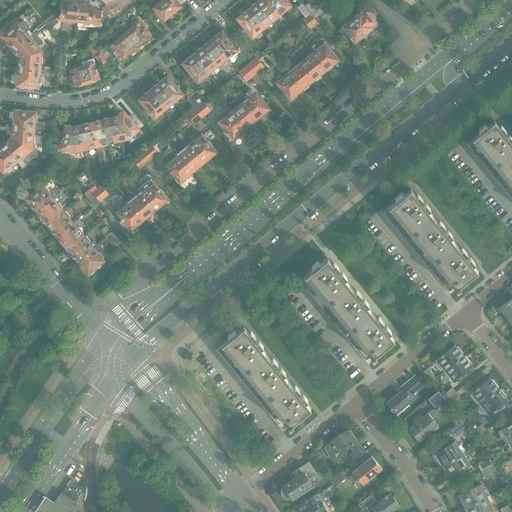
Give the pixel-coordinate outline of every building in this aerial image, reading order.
[(77,21),(79,1),(77,1),(77,0),(71,0),(69,0),(68,6),(62,5),(60,22),(70,23),(70,21),(77,21)] [(100,25),(101,11),(95,11),(95,9),(88,8),(89,2),(86,2),(86,0),(80,0),(80,1),(79,1),(77,21),(83,22),(83,24),(92,24),(91,26),(94,26),(94,25),(100,25)] [(178,8),(180,6),(179,5),(183,2),(181,0),(163,0),(155,8),(164,19),(167,17),(168,17),(170,15),(170,14),(174,11),(175,11),(177,9),(178,8)] [(284,19),(268,0),(258,0),(257,1),(257,3),(256,4),(271,22),(278,16),(282,21),(284,19)] [(290,5),(285,0),(268,0),(284,19),(286,20),(291,16),(286,9),(290,5)] [(309,2),(304,6),(310,13),(311,15),(316,11),(312,6),(309,2)] [(316,11),(311,15),(315,20),(318,17),(324,13),(316,3),(312,6),(316,11)] [(271,22),(256,4),(255,5),(253,4),(251,6),(251,8),(247,11),(262,30),(271,22)] [(302,4),(298,8),(305,17),(310,13),(304,6),(302,4)] [(378,24),(374,19),(375,18),(371,12),(369,13),(365,9),(363,6),(357,10),(359,13),(353,18),(366,34),(378,24)] [(262,30),(247,11),(246,12),(244,12),(242,13),(242,15),(237,19),(253,37),(262,30)] [(146,13),(142,17),(146,22),(150,18),(146,13)] [(305,17),(302,20),(310,29),(318,23),(315,20),(311,15),(310,13),(305,17)] [(39,37),(36,35),(38,33),(39,34),(46,27),(56,19),(53,15),(32,33),(12,49),(13,50),(14,50),(16,53),(16,54),(19,58),(20,57),(42,51),(38,47),(38,44),(35,40),(39,37)] [(107,18),(102,23),(106,28),(111,23),(110,22),(107,18)] [(367,35),(366,34),(353,18),(340,29),(353,44),(362,37),(363,38),(367,35)] [(56,19),(46,27),(49,31),(50,30),(58,23),(58,22),(56,19)] [(151,35),(139,21),(137,21),(134,24),(133,25),(134,26),(134,27),(130,30),(141,44),(147,39),(149,39),(150,38),(150,36),(151,35)] [(12,49),(32,33),(28,29),(29,29),(29,26),(26,22),(23,22),(19,24),(18,23),(16,25),(14,25),(11,27),(11,29),(8,31),(6,31),(3,33),(3,35),(2,36),(9,44),(8,45),(10,45),(12,48),(11,48),(12,49)] [(142,45),(141,44),(130,30),(119,39),(130,53),(133,51),(134,52),(142,45)] [(236,49),(222,32),(218,35),(216,35),(214,37),(214,38),(213,39),(227,56),(236,49)] [(332,51),(333,50),(323,37),(320,39),(318,39),(316,40),(314,42),(314,44),(308,49),(312,53),(326,70),(327,70),(328,70),(332,66),(339,60),(332,51)] [(130,53),(119,39),(109,47),(120,61),(121,60),(123,61),(124,60),(124,58),(130,53)] [(227,56),(213,39),(208,43),(206,43),(204,45),(204,47),(203,48),(217,65),(227,56)] [(105,47),(100,51),(106,60),(112,56),(105,47)] [(217,65),(203,48),(201,49),(200,48),(197,50),(197,52),(193,56),(206,73),(217,65)] [(43,63),(43,58),(41,56),(42,51),(20,57),(19,62),(19,63),(19,64),(19,67),(18,68),(40,71),(40,64),(43,63)] [(99,51),(94,55),(102,66),(108,62),(106,60),(100,51),(99,51)] [(326,70),(312,53),(311,53),(312,53),(300,63),(315,80),(316,80),(320,76),(326,70)] [(206,73),(193,56),(191,57),(190,56),(187,58),(187,60),(183,64),(197,81),(206,73)] [(256,57),(252,61),(256,66),(258,64),(260,62),(257,58),(256,57)] [(93,59),(82,62),(83,66),(88,83),(89,83),(91,84),(93,83),(94,82),(94,81),(100,80),(95,63),(93,59)] [(255,74),(260,71),(256,66),(252,61),(247,65),(255,74)] [(315,80),(300,63),(296,67),(292,62),(285,68),(288,73),(303,90),(303,89),(304,90),(308,86),(315,80)] [(255,74),(247,65),(238,72),(246,82),(255,74)] [(83,66),(71,70),(76,87),(88,83),(83,66)] [(41,84),(41,78),(39,76),(40,71),(18,68),(18,70),(19,70),(18,74),(17,74),(18,75),(17,85),(19,85),(20,87),(23,87),(25,86),(28,86),(29,88),(33,88),(35,87),(38,87),(38,86),(41,84)] [(303,90),(288,73),(282,78),(282,77),(281,78),(278,81),(277,81),(277,82),(276,83),(290,100),(292,99),(297,95),(296,95),(302,90),(303,90)] [(184,96),(168,76),(163,80),(162,80),(159,82),(159,83),(158,84),(174,104),(184,96)] [(174,104),(158,84),(157,85),(155,85),(153,87),(153,88),(149,92),(165,111),(174,104)] [(270,109),(262,100),(264,99),(261,96),(260,97),(256,92),(255,93),(251,89),(245,94),(248,97),(247,98),(248,98),(244,101),(243,101),(244,102),(243,102),(257,119),(258,118),(258,119),(263,115),(263,114),(270,109)] [(165,111),(149,92),(148,93),(146,92),(144,94),(144,96),(139,100),(156,119),(165,111)] [(192,97),(187,100),(194,109),(199,105),(202,102),(200,99),(197,102),(192,97)] [(257,119),(243,102),(237,107),(236,107),(235,107),(236,108),(233,111),(232,110),(231,111),(232,111),(231,112),(245,129),(246,128),(251,125),(250,124),(257,119)] [(202,118),(206,114),(202,109),(199,105),(194,109),(202,118)] [(245,129),(231,112),(227,107),(221,113),(220,112),(216,116),(216,117),(215,117),(233,139),(234,138),(235,139),(239,135),(239,134),(245,129)] [(37,121),(37,116),(36,114),(36,113),(32,112),(31,111),(27,110),(26,112),(22,111),(21,110),(17,109),(16,111),(15,111),(14,118),(13,121),(13,122),(13,126),(13,127),(44,130),(52,131),(53,124),(45,124),(45,122),(37,121)] [(202,118),(194,109),(187,115),(195,124),(202,118)] [(139,129),(124,112),(123,113),(121,112),(119,114),(119,116),(118,117),(114,118),(119,141),(127,139),(139,129)] [(119,141),(114,118),(108,119),(107,118),(104,119),(103,120),(102,121),(107,144),(119,141)] [(107,144),(102,121),(101,121),(99,120),(96,121),(96,122),(90,124),(95,147),(107,144)] [(511,150),(511,146),(505,139),(507,137),(494,121),(487,126),(485,124),(478,130),(480,132),(472,139),(473,140),(467,144),(488,170),(511,150)] [(95,147),(90,124),(89,124),(87,123),(84,123),(84,125),(78,126),(83,150),(95,147)] [(83,150),(78,126),(73,127),(72,127),(71,126),(68,125),(67,126),(66,126),(63,136),(63,138),(61,148),(75,152),(83,150)] [(35,144),(35,138),(37,136),(44,136),(44,130),(13,127),(12,129),(13,129),(13,132),(12,133),(12,134),(12,138),(32,150),(33,145),(35,144)] [(158,138),(165,133),(163,129),(156,135),(158,138)] [(217,152),(212,147),(213,146),(209,141),(215,136),(210,130),(197,140),(195,139),(190,143),(188,144),(189,145),(204,163),(217,152)] [(186,141),(180,134),(178,136),(184,143),(186,141)] [(25,158),(29,155),(28,153),(32,150),(12,138),(8,141),(7,141),(7,142),(4,144),(3,145),(16,162),(25,172),(26,170),(27,167),(23,162),(25,158)] [(159,154),(151,144),(144,150),(152,159),(159,154)] [(16,162),(3,145),(2,146),(0,147),(0,169),(1,169),(4,172),(5,171),(6,171),(8,172),(12,168),(12,165),(13,165),(12,165),(16,162)] [(204,163),(189,145),(178,154),(192,172),(193,172),(192,171),(203,162),(203,163),(204,163)] [(152,159),(144,150),(138,155),(145,165),(152,159)] [(511,150),(488,170),(511,198),(511,197),(511,150)] [(192,172),(178,154),(177,153),(175,155),(177,157),(166,166),(171,172),(170,173),(175,178),(180,183),(192,172)] [(145,165),(138,155),(134,159),(131,156),(122,163),(124,166),(132,160),(140,169),(145,165)] [(252,156),(247,161),(251,166),(256,161),(252,156)] [(110,178),(106,173),(100,177),(105,182),(110,178)] [(168,200),(164,195),(165,194),(160,189),(159,189),(151,179),(137,190),(155,211),(168,200)] [(97,188),(92,182),(87,186),(92,192),(97,188)] [(33,184),(23,192),(28,198),(37,190),(33,184)] [(97,189),(92,193),(100,202),(109,194),(101,185),(97,189)] [(53,199),(59,194),(60,193),(61,192),(59,189),(57,191),(55,189),(49,194),(50,191),(47,187),(44,188),(42,186),(37,190),(28,198),(26,199),(33,206),(32,207),(34,208),(36,210),(35,211),(36,212),(53,198),(53,199)] [(430,217),(422,207),(424,206),(411,189),(404,195),(402,192),(395,198),(397,201),(388,207),(389,208),(383,213),(404,238),(430,217)] [(155,211),(137,190),(136,191),(138,192),(134,195),(130,193),(127,196),(128,200),(144,220),(143,219),(154,210),(155,211)] [(47,224),(63,211),(62,210),(63,207),(60,203),(64,200),(64,197),(60,193),(59,194),(53,199),(53,198),(36,212),(37,213),(38,213),(40,215),(40,217),(41,217),(47,224)] [(100,203),(100,202),(92,193),(87,197),(95,207),(100,203)] [(144,220),(128,200),(126,202),(128,204),(117,214),(122,220),(119,222),(124,228),(127,225),(131,231),(144,220)] [(57,237),(73,223),(69,219),(70,216),(66,212),(64,212),(63,211),(47,224),(53,231),(53,232),(54,232),(56,235),(57,237)] [(453,245),(444,234),(446,233),(433,216),(431,218),(430,217),(404,238),(427,266),(453,245)] [(67,249),(83,236),(82,234),(83,232),(80,228),(78,229),(73,223),(57,237),(58,238),(60,239),(60,240),(60,241),(61,241),(67,249)] [(120,243),(112,233),(106,238),(114,248),(120,243)] [(77,261),(93,248),(97,245),(94,241),(90,244),(91,241),(87,237),(85,237),(83,236),(67,249),(73,256),(73,257),(74,257),(76,260),(77,261)] [(475,272),(466,261),(468,260),(455,243),(453,245),(427,266),(449,293),(455,288),(457,290),(460,288),(459,286),(478,271),(477,270),(475,272)] [(103,260),(103,257),(100,253),(97,252),(96,252),(100,249),(97,245),(93,248),(77,261),(78,262),(81,265),(81,266),(82,266),(83,268),(87,273),(89,272),(91,273),(94,270),(94,268),(96,267),(98,267),(101,265),(101,263),(103,261),(103,260)] [(347,287),(338,276),(340,274),(327,258),(320,263),(318,261),(311,267),(313,269),(305,276),(306,277),(300,281),(321,308),(347,287)] [(369,314),(361,303),(363,301),(349,285),(347,287),(321,308),(344,336),(372,313),(372,312),(369,314)] [(511,317),(511,298),(499,308),(508,320),(511,317)] [(392,341),(383,330),(385,328),(372,313),(344,336),(366,361),(371,357),(373,359),(377,356),(376,355),(394,340),(394,339),(392,341)] [(262,354),(255,344),(257,343),(244,326),(237,332),(235,329),(228,335),(230,338),(222,345),(217,350),(237,375),(262,354)] [(445,371),(463,355),(454,345),(448,350),(446,347),(445,346),(439,353),(441,354),(440,355),(441,356),(436,360),(445,371)] [(286,382),(277,371),(279,370),(266,353),(264,355),(262,354),(237,375),(261,405),(289,381),(288,380),(286,382)] [(466,371),(472,366),(463,355),(445,371),(453,382),(459,377),(459,378),(460,377),(461,379),(468,375),(466,371)] [(436,378),(428,368),(423,372),(431,382),(436,378)] [(410,396),(423,385),(415,376),(396,391),(398,393),(386,403),(395,414),(413,400),(410,396)] [(480,404),(498,389),(489,378),(483,383),(480,380),(474,386),(476,388),(475,388),(476,389),(471,393),(480,404)] [(308,409),(299,398),(301,397),(289,381),(261,405),(282,430),(288,425),(290,428),(293,425),(292,424),(311,408),(310,407),(308,409)] [(446,401),(456,392),(452,388),(442,396),(445,400),(446,401)] [(501,405),(507,399),(498,389),(480,404),(489,415),(494,411),(495,411),(496,413),(503,408),(501,405)] [(435,408),(445,400),(442,396),(438,391),(428,400),(435,408)] [(450,405),(460,397),(456,392),(446,401),(450,405)] [(438,426),(438,425),(433,418),(435,416),(431,411),(428,413),(422,418),(420,416),(414,421),(416,423),(409,428),(410,429),(411,429),(419,439),(418,440),(419,441),(433,430),(434,432),(439,428),(438,426)] [(454,436),(466,427),(461,421),(449,430),(454,436)] [(511,439),(511,422),(498,431),(499,433),(501,431),(508,442),(511,439)] [(475,437),(486,430),(482,424),(477,428),(475,425),(471,428),(473,431),(471,432),(475,437)] [(365,452),(355,440),(356,439),(349,429),(339,434),(324,446),(324,447),(321,449),(327,457),(330,455),(338,451),(339,453),(343,448),(347,446),(348,445),(353,452),(350,454),(355,460),(365,452)] [(462,452),(458,446),(453,439),(439,448),(440,450),(434,454),(435,455),(436,454),(443,464),(442,465),(462,452)] [(471,467),(470,464),(462,452),(442,465),(442,466),(443,465),(450,475),(449,476),(450,477),(455,474),(457,476),(465,470),(466,470),(471,467)] [(362,485),(382,469),(372,456),(363,463),(361,460),(355,465),(356,466),(357,468),(352,472),(354,474),(349,478),(353,483),(357,479),(362,485)] [(491,466),(488,460),(478,466),(481,472),(491,466)] [(312,486),(308,479),(316,473),(309,462),(293,472),(296,477),(283,486),(284,486),(283,487),(281,489),(281,492),(281,494),(282,496),(283,497),(285,499),(287,499),(289,499),(291,498),(292,499),(312,486)] [(484,477),(494,471),(491,466),(481,472),(484,477)] [(335,486),(345,478),(341,473),(331,481),(334,484),(335,486)] [(76,500),(84,489),(71,480),(66,487),(62,493),(75,502),(76,500)] [(487,496),(481,484),(475,487),(474,484),(471,486),(464,489),(465,492),(459,494),(460,496),(461,495),(466,506),(465,506),(465,507),(487,496)] [(69,511),(76,502),(61,492),(54,502),(52,501),(46,496),(34,511),(69,511)] [(328,511),(317,494),(305,502),(310,511),(308,511),(328,511)] [(390,511),(399,506),(390,494),(387,496),(385,497),(378,503),(372,494),(358,504),(363,511),(390,511)] [(493,509),(487,496),(465,507),(466,508),(467,507),(469,511),(487,511),(493,509)] [(508,511),(511,510),(511,503),(500,509),(501,511),(508,511)]
